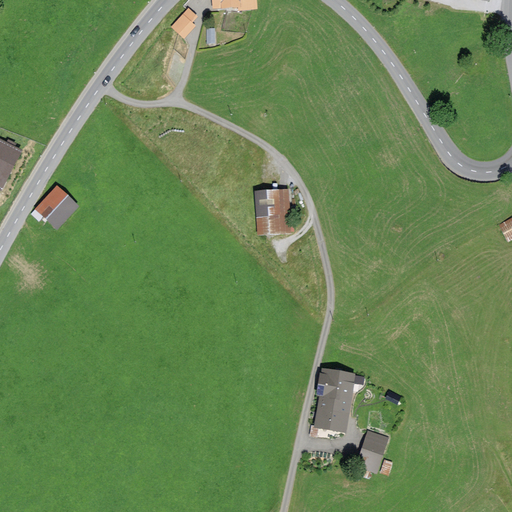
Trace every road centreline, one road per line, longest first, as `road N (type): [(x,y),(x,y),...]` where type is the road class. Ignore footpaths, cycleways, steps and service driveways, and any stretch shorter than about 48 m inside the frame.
road 1 (residential): [(285,511),(329,318),(329,272),(309,203),(274,151),(241,130),(175,101),(134,103),(102,84)]
road 2 (secondary): [(511,162),(482,172),(455,160),(388,57),(334,0)]
road 3 (secondary): [(102,84),(0,248)]
